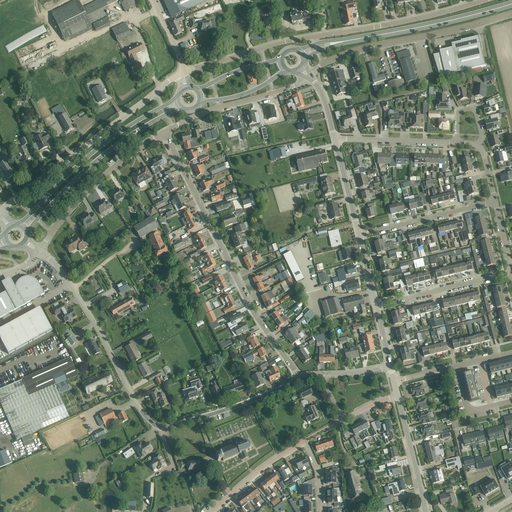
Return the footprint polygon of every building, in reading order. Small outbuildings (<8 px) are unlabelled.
[(77,0),(51,13),(65,42),(103,23),(92,2),(91,0),(77,0)] [(119,0),(123,7),(125,12),(133,8),(138,5),(135,0),(119,0)] [(162,0),(171,18),(208,0),(162,0)] [(373,0),(375,8),(381,7),(380,3),(381,3),(380,0),(373,0)] [(210,7),(195,13),(198,20),(215,13),(212,6),(210,7)] [(120,20),(120,10),(109,11),(110,21),(120,20)] [(344,12),(345,20),(346,25),(353,23),(352,16),(353,16),(352,11),(344,12)] [(302,14),(291,16),(291,19),(292,24),(303,22),(311,22),(311,17),(310,17),(303,17),(302,14)] [(173,20),(169,22),(175,36),(182,33),(177,23),(184,19),(182,15),(173,20)] [(211,29),(210,22),(200,24),(199,23),(195,23),(194,20),(190,20),(192,28),(200,26),(201,31),(211,29)] [(130,31),(125,22),(112,29),(117,42),(135,34),(133,31),(130,33),(130,31)] [(453,48),(440,51),(441,54),(446,75),(453,74),(454,77),(469,74),(468,70),(481,67),(486,66),(482,51),(482,50),(481,42),(480,37),(479,38),(462,42),(461,42),(452,44),(453,48)] [(130,68),(133,75),(142,70),(139,64),(140,64),(135,55),(144,50),(141,43),(126,51),(132,67),(130,68)] [(396,54),(398,59),(399,61),(400,61),(406,83),(408,82),(409,86),(419,83),(418,79),(416,79),(410,58),(411,58),(409,50),(396,54)] [(369,65),(374,83),(386,80),(384,75),(378,77),(374,63),(369,65)] [(350,70),(352,75),(353,79),(361,77),(358,68),(350,70)] [(342,70),(330,73),(333,83),(345,80),(342,70)] [(251,74),(247,75),(250,84),(254,83),(257,82),(254,73),(251,74)] [(488,74),(483,75),(484,82),(491,80),(492,84),(495,83),(494,80),(494,79),(493,74),(493,73),(488,74)] [(389,84),(385,85),(387,93),(402,89),(406,88),(406,87),(403,79),(402,79),(400,80),(394,81),(388,83),(389,84)] [(345,80),(333,83),(337,96),(342,95),(345,94),(344,88),(347,87),(345,80)] [(477,84),(475,96),(477,96),(477,97),(481,98),(481,97),(484,97),(485,85),(477,84)] [(95,96),(99,103),(100,102),(100,103),(101,103),(102,103),(102,102),(103,102),(104,102),(105,101),(105,100),(106,99),(104,95),(102,93),(104,92),(101,85),(92,89),(94,93),(95,92),(96,95),(95,96)] [(454,88),(455,95),(456,97),(459,96),(460,100),(468,98),(465,89),(461,90),(460,87),(454,88)] [(293,100),(290,101),(287,102),(287,105),(303,100),(301,94),(292,97),(293,100)] [(439,95),(439,101),(439,109),(448,109),(448,101),(446,101),(446,95),(439,95)] [(492,98),(485,101),(487,105),(488,105),(488,107),(484,108),(485,111),(484,111),(485,114),(496,111),(495,105),(494,105),(493,103),(494,102),(492,98)] [(293,110),(296,109),(305,106),(303,100),(287,105),(288,107),(291,106),(293,110)] [(417,116),(417,128),(423,128),(423,118),(427,118),(428,103),(424,103),(423,116),(417,116)] [(367,115),(363,117),(364,122),(366,127),(374,125),(372,121),(379,119),(375,106),(372,107),(371,104),(367,105),(369,111),(368,111),(366,112),(367,115)] [(51,110),(53,114),(56,113),(58,117),(64,128),(67,132),(73,129),(70,123),(71,123),(69,118),(66,113),(64,114),(60,105),(51,110)] [(268,120),(277,118),(274,106),(265,108),(268,120)] [(354,109),(347,111),(349,117),(342,119),(345,127),(355,124),(353,119),(356,118),(354,109)] [(254,112),(247,114),(250,129),(261,126),(258,112),(254,113),(254,112)] [(385,120),(389,120),(389,127),(395,127),(395,117),(391,117),(392,114),(389,114),(389,112),(385,112),(385,120)] [(407,112),(407,122),(410,122),(410,128),(417,128),(417,116),(411,116),(411,112),(407,112)] [(395,117),(395,127),(401,127),(401,121),(405,121),(405,113),(401,113),(401,114),(399,114),(399,117),(395,117)] [(302,123),(299,124),(300,131),(304,130),(304,131),(313,129),(312,124),(311,121),(310,114),(301,116),(302,123)] [(490,116),(491,120),(485,122),(487,131),(493,129),(493,130),(496,129),(496,128),(500,128),(497,119),(500,118),(499,114),(490,116)] [(234,119),(227,121),(229,132),(237,131),(236,129),(241,128),(239,122),(235,123),(234,119)] [(439,129),(449,129),(449,123),(447,123),(447,120),(439,119),(439,123),(442,123),(442,125),(439,125),(439,129)] [(189,134),(181,136),(185,150),(201,146),(201,145),(203,144),(202,138),(199,139),(199,138),(198,131),(193,132),(195,138),(190,139),(189,134)] [(43,136),(42,135),(38,136),(37,134),(32,136),(33,139),(34,139),(36,143),(33,145),(35,150),(39,149),(40,151),(48,147),(45,142),(49,140),(46,134),(43,136)] [(490,138),(492,147),(499,146),(497,136),(490,138)] [(297,148),(310,146),(309,139),(296,141),(297,148)] [(17,150),(21,158),(23,162),(30,158),(25,146),(17,150)] [(269,152),(271,161),(287,157),(285,148),(284,149),(269,152)] [(199,154),(197,149),(187,153),(191,161),(197,159),(195,155),(199,154)] [(327,161),(325,151),(296,157),(299,171),(319,167),(318,164),(327,161)] [(495,154),(497,163),(500,162),(501,164),(502,164),(504,164),(504,163),(504,162),(508,161),(506,153),(505,153),(504,151),(495,154)] [(352,157),(353,161),(354,160),(356,168),(359,168),(360,174),(367,172),(366,169),(363,169),(361,160),(368,158),(366,152),(358,154),(358,153),(354,154),(352,157)] [(378,154),(378,163),(390,164),(390,167),(393,167),(394,159),(390,158),(391,155),(378,154)] [(394,159),(393,167),(396,167),(396,164),(402,165),(408,165),(409,160),(409,155),(397,155),(396,159),(394,159)] [(160,156),(155,159),(159,167),(162,165),(164,164),(167,162),(164,156),(161,158),(160,156)] [(411,163),(411,166),(414,166),(414,168),(418,168),(418,167),(421,167),(421,166),(421,164),(421,156),(415,156),(415,158),(411,158),(411,163)] [(442,173),(445,173),(445,168),(448,168),(448,165),(445,165),(445,157),(439,157),(439,165),(442,165),(442,173)] [(457,165),(458,168),(459,168),(471,165),(470,158),(462,160),(463,164),(457,165)] [(161,169),(155,159),(150,162),(152,165),(149,167),(154,174),(156,172),(155,170),(157,168),(160,172),(162,171),(161,169)] [(0,163),(0,165),(6,174),(8,179),(15,174),(5,160),(0,163)] [(197,177),(202,175),(203,174),(202,172),(205,170),(203,164),(193,168),(197,177)] [(212,175),(226,169),(224,164),(210,169),(212,175)] [(471,165),(459,168),(460,171),(464,170),(465,174),(473,172),(471,165)] [(152,177),(148,171),(146,167),(138,171),(139,172),(137,173),(137,174),(132,177),(137,185),(138,187),(139,187),(141,189),(146,185),(144,182),(152,177)] [(511,179),(511,171),(506,173),(507,174),(501,176),(502,182),(511,179)] [(328,178),(327,174),(320,176),(321,180),(324,195),(335,193),(331,177),(328,178)] [(170,177),(170,176),(161,180),(163,184),(166,183),(167,184),(164,186),(165,188),(168,187),(175,183),(173,178),(171,179),(170,177)] [(211,179),(207,181),(200,184),(203,192),(209,190),(208,187),(209,186),(213,185),(211,179)] [(359,183),(360,188),(369,186),(368,183),(371,182),(370,180),(359,183)] [(426,182),(423,182),(425,189),(428,189),(428,188),(434,187),(433,181),(431,181),(426,182)] [(475,181),(470,182),(466,183),(467,189),(477,187),(475,181)] [(215,186),(217,190),(225,187),(223,182),(215,186)] [(168,187),(170,192),(178,188),(175,183),(168,187)] [(292,185),(295,193),(301,191),(298,183),(292,185)] [(467,189),(468,191),(469,196),(478,194),(477,187),(467,189)] [(113,191),(114,192),(111,194),(115,201),(119,199),(119,200),(127,196),(123,190),(120,192),(117,188),(113,191)] [(435,188),(434,188),(438,204),(444,202),(441,188),(438,189),(440,197),(437,197),(435,188)] [(441,188),(444,202),(450,201),(448,194),(443,196),(441,188)] [(162,189),(160,190),(162,195),(164,198),(169,196),(167,193),(165,194),(162,189)] [(368,191),(368,192),(362,194),(364,200),(370,199),(369,194),(373,193),(373,190),(368,191)] [(173,197),(174,200),(171,201),(172,204),(183,199),(181,193),(173,197)] [(210,197),(212,202),(223,198),(221,193),(210,197)] [(415,201),(417,209),(423,207),(423,206),(427,205),(424,195),(420,196),(421,199),(415,201)] [(241,199),(243,206),(252,203),(249,196),(241,199)] [(414,196),(404,198),(405,203),(406,203),(407,209),(410,208),(411,210),(416,209),(417,209),(415,201),(414,197),(414,196)] [(156,207),(164,203),(163,199),(154,203),(156,207)] [(185,207),(184,204),(185,204),(183,199),(172,204),(173,206),(174,206),(177,205),(179,210),(185,207)] [(110,206),(107,202),(104,204),(102,200),(98,202),(99,204),(95,206),(100,213),(103,211),(104,212),(111,208),(110,206)] [(396,206),(395,201),(392,202),(393,207),(390,207),(392,215),(398,214),(396,206)] [(231,208),(229,202),(215,207),(217,212),(231,208)] [(312,211),(315,210),(319,224),(322,224),(320,216),(322,216),(320,208),(326,207),(325,202),(315,205),(315,206),(311,207),(312,211)] [(369,210),(366,211),(367,213),(367,214),(368,219),(369,219),(369,218),(375,217),(373,209),(372,207),(374,206),(373,202),(368,204),(369,210)] [(328,206),(332,220),(336,219),(336,218),(339,218),(338,212),(338,213),(337,211),(338,210),(337,203),(328,206)] [(396,206),(398,214),(404,212),(404,210),(407,209),(406,203),(396,206)] [(147,216),(151,214),(152,216),(158,213),(153,205),(147,210),(145,211),(147,216)] [(84,216),(80,218),(84,226),(90,222),(91,223),(98,219),(94,213),(89,217),(87,213),(83,215),(84,216)] [(184,218),(181,220),(183,223),(186,222),(187,224),(188,225),(194,222),(192,216),(191,217),(189,213),(183,216),(184,218)] [(151,217),(133,228),(140,239),(159,228),(154,220),(158,217),(157,214),(152,218),(151,217)] [(225,227),(237,223),(236,220),(235,220),(233,216),(222,219),(225,227)] [(476,218),(477,223),(477,224),(485,222),(484,216),(476,218)] [(188,225),(189,227),(189,229),(186,230),(188,233),(191,232),(195,230),(195,228),(197,227),(194,222),(188,225)] [(456,223),(458,229),(459,233),(461,232),(463,242),(469,240),(465,222),(462,222),(461,222),(456,223)] [(485,222),(477,224),(479,231),(487,229),(485,222)] [(458,233),(457,229),(458,229),(456,223),(450,225),(451,231),(455,230),(455,233),(456,238),(459,237),(458,233)] [(244,224),(235,228),(237,234),(231,236),(233,242),(242,239),(240,236),(244,234),(243,232),(246,231),(244,224)] [(431,253),(439,251),(438,246),(436,246),(432,229),(426,230),(427,236),(431,235),(433,243),(430,244),(431,249),(431,253)] [(477,238),(477,240),(486,238),(485,236),(488,235),(487,229),(479,231),(480,237),(477,238)] [(332,247),(337,246),(342,245),(340,237),(338,231),(334,231),(334,232),(332,233),(332,232),(328,233),(332,247)] [(158,232),(154,234),(160,250),(159,250),(161,255),(168,252),(165,247),(165,248),(158,232)] [(420,232),(414,233),(416,239),(419,238),(420,243),(417,244),(418,247),(417,247),(418,251),(421,251),(421,247),(423,246),(421,238),(420,232)] [(415,248),(417,247),(418,247),(417,244),(416,239),(414,233),(408,235),(409,240),(412,240),(413,244),(414,244),(415,248)] [(160,250),(154,234),(149,236),(155,252),(154,252),(157,257),(161,255),(159,250),(160,250)] [(196,241),(194,242),(195,245),(204,241),(200,234),(194,237),(196,241)] [(72,240),(64,244),(69,252),(77,247),(80,251),(88,245),(83,237),(79,240),(76,236),(71,239),(72,240)] [(483,249),(491,247),(489,240),(487,241),(486,238),(477,240),(478,243),(481,242),(483,249)] [(243,243),(242,239),(233,242),(236,248),(242,246),(243,249),(248,247),(246,242),(243,243)] [(172,245),(174,249),(184,245),(181,240),(172,245)] [(195,245),(196,248),(199,246),(200,250),(207,247),(204,241),(195,245)] [(376,249),(378,254),(386,252),(385,249),(392,247),(391,246),(391,245),(376,249)] [(343,251),(339,252),(341,262),(345,261),(347,260),(352,259),(351,255),(350,255),(349,253),(349,250),(344,251),(343,251)] [(291,252),(284,255),(297,283),(304,279),(291,252)] [(494,259),(492,252),(484,254),(486,261),(494,259)] [(207,254),(200,257),(201,261),(205,259),(206,263),(213,260),(210,254),(208,255),(207,254)] [(438,255),(429,257),(431,265),(436,264),(435,259),(439,258),(438,255)] [(246,265),(251,262),(252,261),(251,259),(250,260),(248,256),(243,259),(246,265)] [(421,262),(424,261),(425,266),(430,265),(428,258),(421,259),(421,262)] [(473,270),(472,265),(471,263),(474,262),(473,258),(467,259),(468,263),(466,264),(467,272),(473,270)] [(390,259),(387,259),(379,261),(381,267),(389,265),(391,264),(390,259)] [(495,265),(494,259),(486,261),(483,261),(485,267),(495,265)] [(208,267),(205,268),(207,271),(214,268),(213,266),(216,265),(213,260),(206,263),(208,267)] [(400,264),(401,270),(404,270),(403,267),(405,266),(409,265),(408,262),(400,264)] [(442,270),(444,277),(450,276),(448,268),(447,268),(446,264),(443,265),(444,269),(442,270)] [(347,268),(343,269),(343,270),(338,271),(340,282),(346,280),(345,275),(348,274),(349,275),(356,273),(355,267),(354,268),(354,265),(347,267),(347,268)] [(390,271),(389,265),(381,267),(382,273),(383,273),(384,276),(401,272),(400,269),(393,271),(393,270),(390,271)] [(282,274),(285,279),(285,280),(286,281),(291,278),(292,278),(288,270),(286,271),(282,274)] [(444,277),(442,270),(435,271),(437,279),(444,277)] [(419,283),(426,282),(424,274),(423,274),(423,271),(420,272),(421,274),(418,275),(419,283)] [(384,280),(385,286),(393,284),(392,278),(395,277),(402,275),(401,272),(384,276),(385,279),(384,280)] [(325,273),(318,274),(320,283),(327,282),(325,273)] [(256,286),(261,283),(259,279),(264,277),(263,274),(258,276),(259,277),(253,280),(256,286)] [(203,284),(212,280),(210,275),(201,280),(203,284)] [(216,286),(224,282),(221,275),(214,279),(216,283),(214,284),(216,286)] [(411,277),(413,285),(419,283),(418,275),(411,277)] [(6,292),(0,294),(0,318),(44,294),(39,283),(37,282),(36,280),(34,279),(32,278),(31,277),(28,277),(26,277),(24,277),(23,278),(21,279),(19,280),(18,281),(16,283),(16,284),(15,285),(16,286),(15,287),(6,292)] [(405,278),(406,281),(407,286),(413,285),(411,277),(405,278)] [(285,281),(289,288),(294,285),(291,278),(286,281),(285,281)] [(10,279),(1,284),(6,292),(15,287),(10,279)] [(346,283),(348,292),(360,289),(359,284),(360,284),(359,281),(358,281),(358,280),(346,283)] [(385,286),(386,291),(394,289),(394,286),(400,284),(401,288),(405,287),(403,280),(400,281),(400,282),(397,283),(393,284),(385,286)] [(125,281),(116,286),(121,295),(130,290),(125,281)] [(221,292),(223,291),(227,289),(224,282),(216,286),(217,289),(219,288),(221,292)] [(256,286),(259,292),(265,289),(265,290),(269,288),(268,285),(263,287),(261,283),(256,286)] [(502,293),(501,287),(500,287),(499,283),(494,285),(494,287),(490,288),(492,293),(493,292),(494,295),(502,293)] [(264,303),(270,300),(275,298),(271,291),(266,293),(267,294),(261,297),(264,303)] [(494,295),(496,302),(504,300),(502,293),(494,295)] [(473,294),(467,295),(469,304),(469,307),(472,307),(471,305),(475,304),(474,302),(475,302),(473,294)] [(225,301),(227,304),(233,301),(231,295),(228,297),(227,295),(220,299),(222,302),(225,301)] [(284,298),(285,299),(280,301),(282,304),(286,302),(286,301),(290,298),(289,295),(284,298)] [(338,298),(321,302),(326,317),(343,313),(342,311),(345,310),(346,311),(346,313),(354,311),(355,313),(358,312),(359,316),(367,314),(365,306),(363,306),(362,302),(363,302),(362,296),(339,301),(338,298)] [(131,298),(115,308),(110,310),(113,315),(116,313),(117,315),(135,305),(131,298)] [(52,308),(65,303),(64,300),(51,305),(52,308)] [(278,305),(277,302),(272,304),(270,300),(264,303),(267,309),(273,307),(278,305)] [(444,310),(451,308),(449,300),(442,301),(444,310)] [(504,300),(496,302),(497,308),(505,306),(504,300)] [(236,306),(233,301),(227,304),(229,308),(223,310),(225,314),(234,309),(233,307),(236,306)] [(207,303),(201,305),(205,313),(206,314),(212,311),(208,302),(207,303)] [(61,315),(65,322),(76,317),(72,309),(65,313),(64,311),(67,309),(64,304),(53,310),(56,316),(61,313),(62,315),(61,315)] [(425,306),(419,307),(421,315),(427,314),(425,306)] [(419,307),(412,309),(413,309),(410,310),(412,317),(413,322),(416,321),(415,317),(421,315),(419,307)] [(272,316),(275,321),(281,318),(278,315),(283,311),(281,308),(276,312),(277,312),(272,316)] [(408,318),(412,317),(410,310),(410,309),(407,310),(408,314),(401,315),(400,312),(392,314),(393,320),(404,317),(408,316),(408,318)] [(42,336),(53,330),(42,310),(37,313),(36,311),(29,314),(42,336)] [(310,310),(304,316),(308,324),(316,315),(310,310)] [(212,311),(206,314),(210,324),(216,321),(217,320),(212,311)] [(500,319),(508,317),(507,311),(498,313),(497,313),(494,314),(495,317),(499,316),(500,319)] [(231,323),(227,324),(229,328),(241,321),(240,321),(239,319),(240,318),(241,318),(239,313),(229,318),(231,323)] [(29,314),(18,320),(30,343),(42,336),(29,314)] [(300,324),(303,322),(306,328),(309,327),(305,320),(303,317),(298,322),(300,324)] [(395,325),(399,324),(402,323),(402,320),(405,320),(404,317),(393,320),(395,325)] [(508,317),(500,319),(501,325),(510,323),(508,317)] [(281,318),(275,321),(279,327),(284,324),(285,324),(290,321),(288,318),(283,322),(281,318)] [(443,318),(439,319),(440,324),(436,325),(436,327),(445,325),(443,318)] [(487,318),(479,320),(480,322),(480,325),(484,324),(485,327),(489,326),(487,318)] [(18,320),(7,326),(19,349),(30,343),(18,320)] [(237,324),(229,329),(233,334),(235,333),(237,336),(244,332),(248,330),(244,323),(240,325),(238,327),(237,324)] [(510,323),(501,325),(503,331),(511,329),(510,323)] [(456,328),(455,325),(446,327),(448,335),(453,334),(452,329),(456,328)] [(0,332),(0,339),(8,355),(19,349),(7,326),(1,330),(2,332),(0,332)] [(294,328),(284,335),(288,340),(289,339),(293,344),(301,339),(301,338),(304,336),(302,332),(298,335),(294,328)] [(511,333),(511,329),(503,331),(504,338),(511,335),(511,333)] [(143,343),(152,338),(149,332),(140,337),(143,343)] [(362,335),(364,345),(369,344),(369,343),(373,342),(371,332),(362,335)] [(417,334),(419,342),(423,341),(422,335),(425,335),(425,332),(417,334)] [(322,334),(314,337),(316,340),(316,339),(317,343),(321,342),(321,337),(323,337),(322,334)] [(308,341),(310,345),(315,341),(314,341),(316,340),(314,337),(313,335),(310,338),(311,339),(308,341)] [(407,342),(406,338),(410,338),(409,335),(398,338),(399,344),(407,342)] [(65,341),(77,363),(78,362),(79,363),(81,362),(79,358),(77,359),(77,358),(77,357),(72,348),(71,349),(70,347),(71,346),(76,342),(72,336),(67,340),(65,341)] [(246,339),(248,343),(250,342),(251,345),(249,346),(251,349),(253,348),(253,349),(255,348),(260,346),(256,339),(254,340),(252,336),(246,339)] [(456,341),(452,342),(454,350),(461,348),(459,341),(458,337),(455,338),(456,341)] [(93,340),(86,344),(85,344),(87,348),(88,347),(93,356),(100,353),(93,340)] [(230,340),(221,345),(223,348),(232,343),(230,340)] [(364,345),(365,348),(366,353),(375,351),(373,342),(369,343),(369,344),(364,345)] [(125,348),(131,360),(133,363),(140,359),(132,344),(125,348)] [(428,344),(425,345),(426,349),(422,350),(424,357),(430,355),(429,348),(428,344)] [(302,345),(302,346),(298,349),(299,351),(297,353),(304,363),(310,359),(303,349),(304,348),(302,345)] [(30,375),(21,379),(22,380),(29,397),(38,393),(52,425),(69,417),(65,408),(60,394),(71,389),(67,380),(78,376),(70,358),(71,357),(68,349),(67,348),(26,367),(30,375)] [(251,352),(243,356),(246,363),(255,359),(254,357),(259,354),(260,358),(267,355),(263,348),(252,353),(251,352)] [(319,348),(320,358),(320,363),(327,363),(327,356),(324,356),(323,351),(325,351),(325,348),(319,348)] [(357,348),(345,351),(347,360),(359,357),(357,348)] [(400,350),(402,356),(410,355),(410,354),(417,353),(420,352),(420,351),(417,352),(416,350),(409,352),(408,348),(400,350)] [(159,353),(147,360),(149,363),(160,356),(159,353)] [(145,363),(138,367),(144,377),(151,374),(145,363)] [(495,364),(489,365),(491,374),(497,373),(495,364)] [(276,367),(274,369),(271,370),(272,373),(275,380),(280,378),(277,372),(278,372),(276,367)] [(272,373),(271,370),(265,372),(267,377),(268,376),(270,382),(275,380),(272,373)] [(473,370),(463,373),(470,403),(480,401),(480,398),(479,394),(478,390),(478,389),(476,382),(475,377),(474,373),(473,370)] [(85,381),(82,383),(85,389),(87,394),(113,382),(108,373),(99,377),(98,375),(95,376),(95,375),(94,376),(94,377),(85,381)] [(259,374),(252,377),(256,387),(264,384),(259,374)] [(190,382),(193,391),(190,392),(189,391),(188,392),(187,393),(189,399),(198,396),(196,390),(202,388),(200,382),(199,379),(190,382)] [(22,380),(0,389),(0,402),(16,440),(52,425),(38,393),(29,397),(22,380)] [(226,387),(223,388),(224,390),(226,397),(244,391),(241,383),(240,383),(239,380),(238,380),(234,381),(233,382),(234,385),(227,388),(226,387)] [(437,390),(434,390),(435,393),(439,392),(444,391),(443,388),(441,380),(435,381),(437,387),(437,390)] [(212,383),(214,387),(211,389),(215,399),(216,399),(216,400),(220,399),(219,398),(221,397),(217,386),(215,382),(212,383)] [(412,395),(415,394),(416,397),(425,395),(422,385),(411,388),(412,395)] [(299,392),(302,399),(313,394),(310,387),(299,392)] [(159,396),(156,390),(150,393),(154,403),(159,401),(162,408),(168,405),(163,394),(159,396)] [(416,409),(419,408),(419,411),(428,409),(426,399),(414,402),(416,409)] [(308,422),(312,420),(312,421),(320,418),(315,406),(307,409),(309,414),(305,415),(308,422)] [(115,417),(111,410),(103,414),(102,413),(100,415),(95,417),(100,426),(104,424),(106,427),(109,426),(108,424),(115,420),(116,421),(118,425),(121,423),(128,420),(124,412),(115,417)] [(419,422),(422,422),(423,425),(432,422),(437,421),(436,418),(431,419),(429,412),(417,415),(419,422)] [(369,428),(366,421),(359,425),(366,438),(369,437),(367,432),(365,433),(364,431),(369,428)] [(375,422),(377,430),(381,429),(380,428),(382,427),(383,432),(386,432),(391,430),(393,430),(390,421),(380,423),(379,421),(375,422)] [(359,425),(352,428),(355,435),(360,433),(363,440),(366,438),(359,425)] [(435,436),(434,431),(438,430),(436,425),(433,426),(432,425),(421,428),(423,435),(425,435),(426,438),(435,436)] [(494,429),(497,439),(503,437),(501,427),(494,429)] [(93,435),(95,439),(106,433),(103,428),(95,433),(95,434),(93,435)] [(497,439),(494,429),(487,430),(490,441),(497,439)] [(384,437),(385,439),(386,444),(390,443),(389,442),(395,440),(393,430),(391,430),(386,432),(387,433),(383,434),(384,437)] [(485,442),(483,431),(476,433),(478,444),(485,442)] [(476,433),(469,435),(472,445),(478,444),(476,433)] [(462,444),(461,444),(463,450),(467,449),(467,446),(472,445),(469,435),(467,435),(466,435),(462,436),(464,441),(464,444),(462,444)] [(353,438),(350,440),(352,444),(354,448),(357,447),(361,445),(362,444),(360,441),(359,442),(355,436),(352,437),(353,438)] [(331,439),(315,445),(317,452),(334,446),(331,439)] [(219,452),(220,453),(222,459),(223,461),(240,454),(240,455),(241,454),(243,460),(248,458),(245,452),(249,451),(250,450),(251,447),(251,446),(250,442),(249,441),(246,440),(245,440),(236,444),(219,452)] [(439,446),(434,448),(432,442),(425,444),(427,454),(443,450),(442,444),(438,445),(439,446)] [(133,447),(137,453),(140,451),(144,456),(143,456),(143,457),(153,450),(148,443),(143,446),(140,443),(133,447)] [(396,447),(384,450),(384,454),(390,453),(392,459),(399,457),(396,447)] [(131,448),(123,454),(126,459),(135,453),(131,448)] [(444,455),(443,450),(427,454),(430,463),(437,461),(436,456),(441,455),(441,456),(444,455)] [(327,462),(324,455),(318,457),(321,464),(327,462)] [(153,461),(149,464),(152,468),(153,471),(157,468),(159,470),(166,466),(160,456),(152,460),(153,461)] [(298,469),(308,464),(305,457),(295,461),(298,469)] [(473,457),(464,460),(465,466),(475,463),(473,457)] [(187,467),(188,470),(201,468),(200,461),(187,463),(187,464),(183,464),(182,462),(178,463),(181,468),(184,467),(187,467)] [(476,464),(478,470),(494,466),(492,461),(482,463),(476,464)] [(387,467),(390,476),(391,477),(393,476),(393,475),(402,473),(401,467),(398,468),(397,465),(391,466),(387,467)] [(511,473),(507,466),(498,472),(502,478),(506,476),(508,480),(509,479),(509,480),(511,478),(511,473)] [(283,468),(278,471),(280,475),(287,487),(294,483),(293,482),(292,480),(290,481),(289,479),(287,476),(291,473),(290,471),(288,468),(284,471),(283,468)] [(332,472),(326,473),(327,478),(336,478),(336,472),(338,472),(338,469),(332,469),(332,472)] [(441,470),(430,473),(432,483),(444,481),(441,470)] [(302,484),(305,483),(302,478),(306,476),(303,471),(297,474),(302,484)] [(356,471),(345,474),(348,490),(349,494),(351,493),(352,500),(362,497),(356,471)] [(84,481),(83,472),(74,474),(76,483),(84,481)] [(275,474),(270,478),(275,485),(278,489),(282,494),(284,493),(280,488),(276,481),(278,479),(275,474)] [(265,482),(269,487),(274,493),(276,491),(273,487),(275,485),(270,478),(265,482)] [(336,478),(327,478),(327,484),(333,484),(333,487),(339,486),(339,483),(336,483),(336,480),(336,478)] [(477,484),(471,488),(475,496),(482,492),(481,491),(483,491),(485,495),(485,496),(486,496),(490,493),(494,491),(498,488),(499,488),(498,488),(494,480),(493,480),(491,481),(489,479),(486,481),(487,484),(481,487),(481,488),(480,489),(477,484)] [(302,485),(300,481),(297,482),(300,489),(303,489),(304,496),(311,495),(311,487),(309,487),(309,481),(302,485)] [(397,483),(390,485),(391,489),(392,495),(396,494),(398,493),(399,493),(399,492),(401,491),(406,490),(403,481),(399,482),(397,482),(397,483)] [(265,482),(260,485),(269,497),(271,495),(266,489),(269,487),(265,482)] [(250,489),(249,490),(255,498),(256,499),(258,502),(260,501),(257,498),(258,498),(257,496),(259,495),(258,492),(255,488),(252,491),(250,489)] [(334,492),(328,492),(328,498),(337,497),(337,492),(340,492),(339,488),(333,489),(334,492)] [(447,494),(439,495),(441,503),(449,502),(449,505),(451,505),(452,505),(451,504),(457,503),(455,494),(452,494),(452,492),(454,491),(453,488),(446,489),(447,494)] [(249,493),(246,495),(250,501),(253,499),(254,501),(255,501),(257,504),(258,502),(256,499),(255,498),(249,490),(247,491),(249,493)] [(242,495),(240,496),(246,504),(247,506),(250,509),(251,508),(249,504),(248,503),(250,501),(246,495),(243,497),(242,495)] [(381,496),(376,497),(377,500),(380,499),(382,503),(379,504),(380,508),(396,503),(395,500),(391,501),(389,495),(385,496),(385,495),(381,496)] [(240,499),(237,501),(240,505),(242,508),(245,506),(245,507),(248,510),(250,509),(247,506),(246,504),(240,496),(239,498),(240,499)] [(274,506),(280,501),(276,497),(270,502),(274,506)] [(337,497),(328,498),(328,504),(334,503),(334,506),(340,506),(340,503),(338,503),(337,497)] [(309,499),(299,501),(299,504),(304,503),(305,511),(312,511),(313,509),(313,508),(313,507),(312,503),(309,503),(309,499)] [(398,503),(398,504),(399,506),(405,504),(407,510),(410,509),(407,500),(398,503)] [(136,502),(128,501),(128,511),(136,511),(136,502)]
